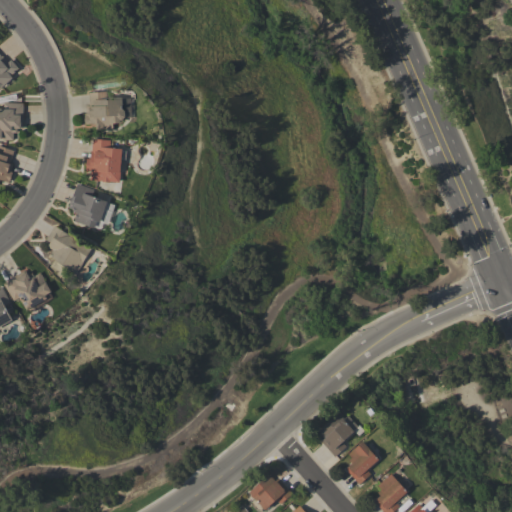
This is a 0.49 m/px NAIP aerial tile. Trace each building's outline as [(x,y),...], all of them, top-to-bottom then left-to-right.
[(0,56),(1,55),(7,62),(10,60),(18,68),(10,75),(12,77),(0,88),(0,56)] [(119,120),(119,123),(112,123),(112,129),(96,130),(96,124),(84,124),(84,114),(86,113),(85,106),(88,106),(88,92),(106,91),(106,99),(121,98),(122,109),(124,111),(124,117),(121,120),(119,120)] [(0,108),(3,108),(3,102),(23,103),(22,115),(23,116),(22,128),(20,128),(16,128),(16,133),(12,132),(12,140),(5,140),(5,138),(1,138),(1,139),(0,138),(0,108)] [(110,182),(110,183),(101,182),(101,181),(90,180),(90,171),(84,170),(86,159),(90,159),(90,151),(91,151),(92,138),(109,140),(109,148),(121,149),(119,170),(120,170),(118,182),(110,182)] [(0,146),(13,150),(9,163),(12,164),(10,171),(11,172),(8,182),(0,179),(0,146)] [(99,222),(96,221),(93,228),(73,221),(76,213),(71,211),(72,209),(67,207),(71,196),(72,196),(77,184),(93,190),(91,196),(106,202),(99,222)] [(90,248),(75,273),(47,256),(51,250),(46,246),(49,242),(45,240),(54,225),(90,248)] [(2,284),(13,277),(13,276),(24,270),(27,275),(31,273),(33,276),(39,273),(50,291),(44,295),(46,298),(26,310),(18,297),(13,301),(2,284)] [(0,287),(1,287),(9,302),(3,305),(11,320),(0,326),(0,287)] [(320,441),(323,438),(317,431),(337,414),(353,431),(341,442),(345,447),(334,456),(320,441)] [(345,469),(351,463),(348,460),(352,457),(350,455),(349,456),(347,453),(355,446),(356,447),(362,441),(378,459),(366,470),(370,474),(358,484),(345,469)] [(390,473),(406,492),(395,502),(398,506),(391,511),(383,511),(373,501),(380,495),(377,492),(380,489),(377,485),(390,473)] [(268,474),(274,481),(277,478),(291,494),(279,504),(275,499),(263,510),(263,509),(260,511),(258,511),(249,502),(253,498),(248,493),(268,474)] [(408,511),(418,504),(421,507),(430,499),(435,505),(427,511),(408,511)]
